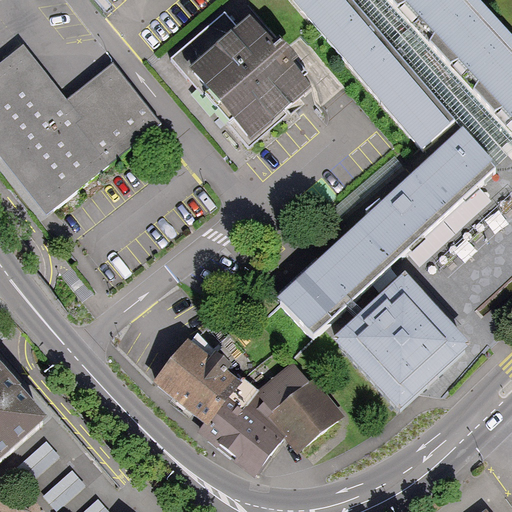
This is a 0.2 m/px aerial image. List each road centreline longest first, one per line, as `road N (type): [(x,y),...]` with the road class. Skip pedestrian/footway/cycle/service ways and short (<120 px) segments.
road 1 (primary): [(252,511),(158,446),(0,263)]
road 2 (primary): [(511,384),(415,475),(345,511)]
